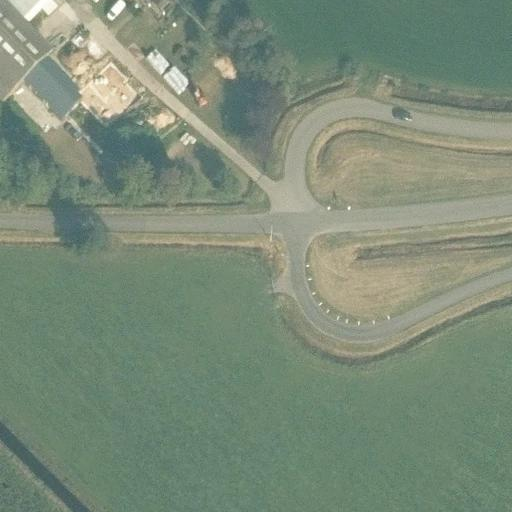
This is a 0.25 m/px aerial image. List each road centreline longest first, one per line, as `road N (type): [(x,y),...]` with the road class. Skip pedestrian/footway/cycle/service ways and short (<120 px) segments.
road 1 (unclassified): [(294,229),(292,168),(302,137),(327,116),(380,111),(511,131)]
road 2 (unclassified): [(511,273),(362,334),(329,332),(313,321),(297,285),(294,229)]
road 3 (unclassified): [(294,229),(0,221)]
road 4 (unclassified): [(511,201),(294,229)]
